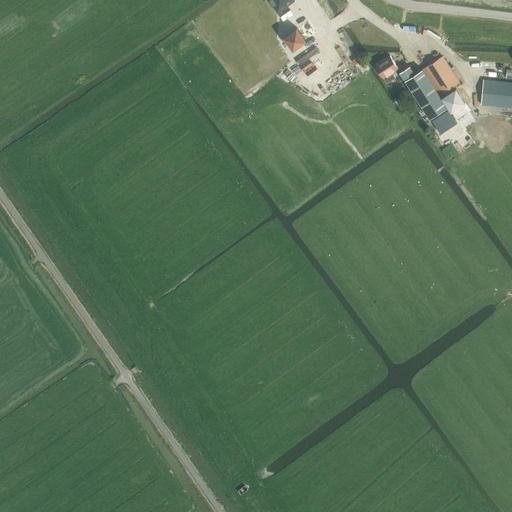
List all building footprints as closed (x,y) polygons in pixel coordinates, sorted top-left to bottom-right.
[(269,0),(278,12),(295,0),(269,0)] [(298,27),(285,37),(294,50),(307,41),(306,40),(318,32),(310,20),(299,28),(298,27)] [(262,24),(190,77),(204,95),(212,89),(223,104),(261,76),(253,65),(244,72),(244,73),(235,79),(232,75),(275,43),(262,24)] [(375,66),(384,78),(387,84),(396,78),(393,73),(398,69),(390,56),(375,66)] [(460,83),(443,56),(423,69),(440,96),(460,83)] [(448,107),(440,96),(423,69),(415,74),(410,66),(401,73),(430,118),(448,107)] [(482,105),(511,108),(511,82),(484,80),(482,105)] [(456,88),(442,97),(451,112),(466,102),(456,88)] [(449,110),(433,121),(441,134),(458,123),(449,110)]
